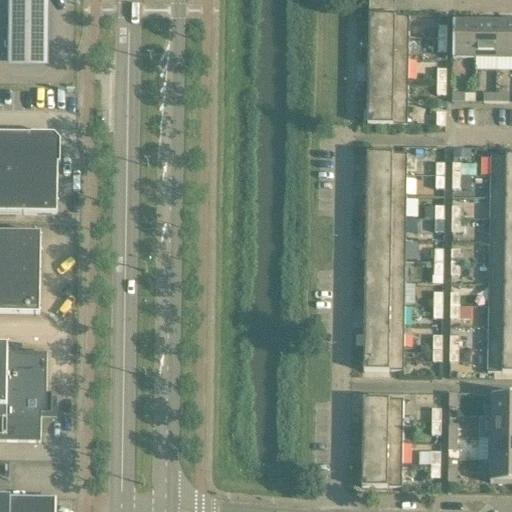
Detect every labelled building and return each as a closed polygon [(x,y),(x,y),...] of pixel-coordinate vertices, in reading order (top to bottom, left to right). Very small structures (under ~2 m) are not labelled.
[(47,0),(5,0),(5,65),(48,65),(47,0)] [(369,2),(369,13),(395,14),(395,2),(369,2)] [(368,39),(408,40),(409,18),(369,17),(368,39)] [(453,24),(452,61),(475,61),(475,24),(453,24)] [(475,24),(475,61),(496,62),(497,25),(475,24)] [(511,24),(497,25),(496,62),(511,61),(511,24)] [(438,29),(438,41),(447,41),(447,29),(438,29)] [(368,39),(368,61),(408,62),(408,40),(368,39)] [(438,54),(446,54),(447,41),(438,41),(438,54)] [(368,61),(368,82),(408,83),(408,62),(368,61)] [(437,72),(437,85),(446,85),(446,72),(437,72)] [(368,82),(367,104),(407,105),(408,83),(368,82)] [(437,97),(446,97),(446,85),(437,85),(437,97)] [(451,104),(464,104),(464,96),(451,96),(451,104)] [(483,105),(495,105),(496,96),(483,96),(483,105)] [(495,105),(509,105),(509,97),(496,96),(495,105)] [(407,105),(367,104),(367,127),(407,127),(407,105)] [(436,128),(445,128),(445,115),(436,115),(436,128)] [(0,215),(57,216),(58,167),(60,167),(60,143),(54,137),(0,135),(0,215)] [(470,151),(455,150),(453,150),(453,159),(470,160),(470,151)] [(366,178),(406,178),(407,155),(367,155),(366,178)] [(490,179),(511,179),(511,157),(491,157),(490,179)] [(436,166),(436,178),(444,179),(444,166),(436,166)] [(452,166),(452,179),(461,179),(461,166),(452,166)] [(366,178),(366,199),(406,200),(406,178),(366,178)] [(435,191),(444,191),(444,179),(436,178),(435,191)] [(452,179),(452,191),(461,192),(461,179),(452,179)] [(511,179),(490,179),(490,201),(511,201),(511,179)] [(406,200),(366,199),(366,221),(406,221),(406,200)] [(511,201),(490,201),(490,223),(511,222),(511,201)] [(444,222),(444,209),(435,209),(435,222),(444,222)] [(452,209),(452,222),(460,222),(461,209),(452,209)] [(366,221),(365,242),(405,243),(406,221),(366,221)] [(444,222),(435,222),(435,234),(443,235),(444,222)] [(452,222),(451,235),(460,235),(460,222),(452,222)] [(511,222),(490,223),(489,244),(511,244),(511,222)] [(0,235),(0,316),(39,317),(40,236),(0,235)] [(405,243),(365,242),(365,264),(405,264),(405,243)] [(511,244),(489,244),(489,266),(511,266),(511,244)] [(443,265),(443,252),(434,252),(434,265),(443,265)] [(451,252),(451,265),(460,265),(460,252),(451,252)] [(365,264),(365,286),(405,286),(405,264),(365,264)] [(443,265),(434,265),(434,278),(443,278),(443,265)] [(451,265),(451,278),(459,278),(460,265),(451,265)] [(511,266),(489,266),(489,287),(511,287),(511,266)] [(365,286),(364,307),(404,308),(405,286),(365,286)] [(511,287),(489,287),(488,309),(511,309),(511,287)] [(442,308),(442,295),(434,295),(434,308),(442,308)] [(451,296),(450,308),(459,308),(459,296),(451,296)] [(404,308),(364,307),(364,329),(404,329),(404,308)] [(442,308),(434,308),(433,321),(442,321),(442,308)] [(450,308),(450,321),(459,321),(459,308),(450,308)] [(511,309),(488,309),(488,331),(511,330),(511,309)] [(364,329),(364,350),(404,351),(404,329),(364,329)] [(511,330),(488,331),(488,352),(511,352),(511,330)] [(442,351),(442,339),(433,339),(433,351),(442,351)] [(450,339),(450,352),(458,352),(458,339),(450,339)] [(7,347),(0,346),(0,443),(40,444),(41,415),(51,415),(51,395),(46,395),(47,355),(7,355),(7,347)] [(404,351),(364,350),(363,373),(403,373),(404,351)] [(433,364),(441,364),(442,351),(433,351),(433,364)] [(450,352),(449,364),(458,364),(458,352),(450,352)] [(511,352),(488,352),(487,375),(511,375),(511,352)] [(457,409),(457,396),(449,396),(449,409),(457,409)] [(511,397),(491,397),(491,419),(511,419),(511,397)] [(362,423),(403,424),(403,401),(363,401),(362,423)] [(431,424),(440,425),(441,412),(432,412),(431,424)] [(511,419),(491,419),(491,441),(511,441),(511,419)] [(362,423),(362,445),(402,446),(403,424),(362,423)] [(431,437),(440,437),(440,425),(431,424),(431,437)] [(448,427),(448,440),(456,440),(457,428),(448,427)] [(448,440),(448,453),(456,453),(456,440),(448,440)] [(511,441),(491,441),(490,462),(511,462),(511,441)] [(362,445),(362,467),(402,467),(402,446),(362,445)] [(431,468),(440,468),(440,455),(431,455),(431,468)] [(511,485),(511,462),(490,462),(490,485),(511,485)] [(402,467),(362,467),(361,489),(402,490),(402,467)] [(431,480),(439,480),(440,468),(431,468),(431,480)] [(448,471),(447,484),(456,485),(456,471),(448,471)] [(0,497),(0,511),(53,511),(54,501),(10,500),(10,498),(0,497)]
